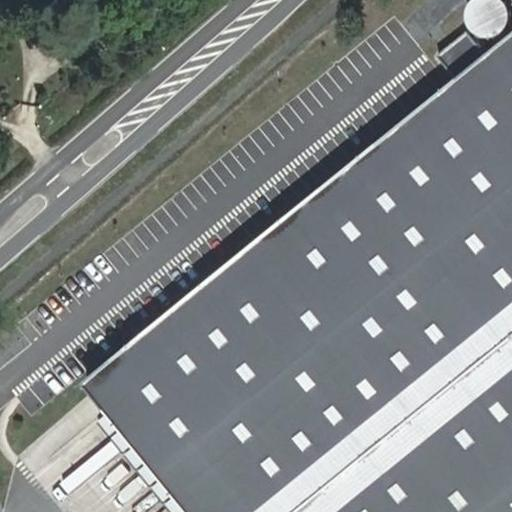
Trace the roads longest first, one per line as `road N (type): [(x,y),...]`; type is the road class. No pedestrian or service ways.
road 1 (primary): [(0,258),(295,0)]
road 2 (primary): [(246,0),(0,214)]
